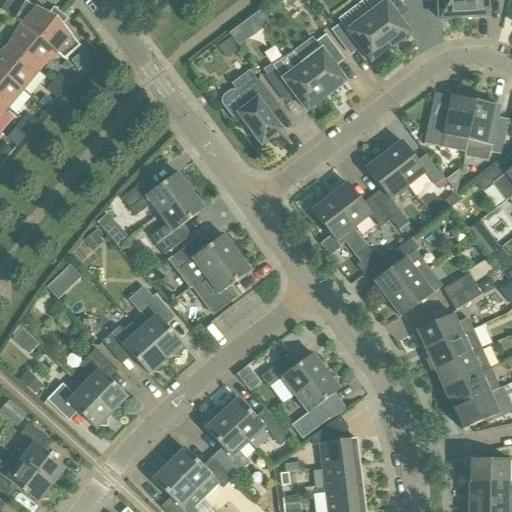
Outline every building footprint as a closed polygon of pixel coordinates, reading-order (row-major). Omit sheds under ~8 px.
[(14,19),(20,24),(39,40),(61,13),(54,8),(49,14),(25,1),(23,3),(17,0),(16,0),(9,14),(15,17),(14,19)] [(366,17),(390,49),(410,34),(396,15),(405,8),(399,0),(383,0),(385,2),(366,17)] [(462,0),(437,0),(439,20),(463,19),(462,0)] [(462,0),(463,19),(488,17),(487,0),(462,0)] [(61,13),(39,40),(55,53),(64,60),(80,47),(62,26),(68,19),(61,13)] [(390,49),(366,17),(347,31),(341,24),(331,31),(347,52),(356,45),(370,64),(390,49)] [(20,24),(8,46),(39,72),(55,53),(39,40),(20,24)] [(302,65),(326,97),(346,82),(332,63),(341,56),(326,35),(316,43),(321,50),(302,65)] [(218,48),(226,60),(239,50),(230,39),(218,48)] [(0,53),(0,72),(23,91),(39,72),(8,46),(0,53)] [(326,97),(302,65),(294,54),(283,60),(265,72),(267,75),(264,76),(283,100),(292,93),(306,112),(326,97)] [(0,104),(7,111),(23,91),(0,72),(0,104)] [(60,77),(54,84),(63,92),(69,85),(60,77)] [(223,105),(233,118),(237,114),(250,132),(251,135),(253,139),(255,141),(259,143),(261,146),(281,131),(267,112),(277,105),(259,81),(239,96),(238,94),(229,94),(226,97),(223,105)] [(56,101),(63,92),(54,84),(47,93),(56,101)] [(467,142),(475,103),(451,98),(449,108),(437,105),(432,131),(426,129),(422,147),(440,151),(443,137),(467,142)] [(475,103),(467,142),(463,160),(487,165),(489,155),(501,158),(504,146),(509,121),(497,118),(500,108),(475,103)] [(28,115),(22,123),(31,131),(37,123),(28,115)] [(31,131),(22,123),(15,132),(24,139),(31,131)] [(408,131),(413,137),(423,130),(419,124),(408,131)] [(383,156),(408,187),(425,174),(435,187),(445,179),(429,158),(419,166),(401,142),(383,156)] [(384,193),(374,200),(390,221),(400,213),(390,201),(408,187),(383,156),(366,169),(384,193)] [(505,203),(511,197),(511,167),(506,159),(478,181),(485,190),(492,185),(505,203)] [(159,216),(191,192),(187,187),(188,179),(180,177),(177,174),(153,192),(145,181),(121,199),(135,218),(151,206),(159,216)] [(329,197),(353,229),(371,216),(380,228),(390,221),(374,200),(365,208),(347,184),(329,197)] [(191,192),(159,216),(166,226),(150,238),(164,256),(188,238),(180,228),(204,210),(202,206),(203,198),(194,197),(191,192)] [(346,242),(355,254),(366,245),(353,229),(329,197),(311,211),(339,248),(346,242)] [(105,217),(96,224),(99,227),(104,233),(113,226),(105,217)] [(85,243),(92,252),(102,244),(94,235),(85,243)] [(197,268),(205,278),(237,254),(233,249),(234,241),(226,239),(224,236),(200,254),(192,243),(171,259),(184,277),(197,268)] [(374,283),(387,301),(419,276),(428,269),(415,252),(419,249),(411,239),(391,255),(398,265),(374,283)] [(500,249),(494,240),(483,249),(490,257),(500,249)] [(355,254),(362,264),(357,268),(363,276),(380,263),(366,245),(355,254)] [(237,254),(205,278),(212,288),(200,298),(213,316),(234,300),(226,290),(250,272),(248,269),(249,260),(241,259),(237,254)] [(419,276),(387,301),(401,318),(442,287),(428,269),(419,276)] [(449,301),(475,285),(469,275),(443,290),(449,301)] [(477,285),(483,296),(494,290),(487,279),(477,285)] [(65,295),(55,284),(48,290),(59,301),(65,295)] [(475,285),(449,301),(455,311),(481,297),(475,285)] [(28,303),(38,312),(52,296),(42,287),(28,303)] [(155,296),(138,310),(149,322),(139,331),(166,361),(170,357),(179,357),(179,349),(182,346),(162,324),(172,315),(155,296)] [(89,329),(106,317),(97,305),(80,316),(89,329)] [(416,332),(426,352),(462,335),(473,330),(468,319),(457,324),(453,315),(416,332)] [(166,361),(139,331),(133,324),(123,333),(119,328),(102,343),(119,362),(129,353),(149,376),(152,373),(160,373),(161,365),(166,361)] [(473,330),(462,335),(426,352),(435,372),(482,350),(473,330)] [(83,387),(112,414),(116,410),(124,410),(124,401),(127,398),(105,377),(115,368),(96,350),(80,366),(92,377),(83,387)] [(482,350),(435,372),(444,391),(492,369),(482,350)] [(281,379),(294,397),(326,373),(323,368),(324,359),(315,358),(313,355),(289,373),(281,362),(260,378),(268,389),(281,379)] [(444,391),(453,411),(489,394),(501,389),(492,369),(444,391)] [(326,373),(294,397),(307,414),(291,426),(302,440),(326,422),(339,416),(344,413),(344,410),(333,395),(340,390),(337,387),(338,379),(330,377),(326,373)] [(244,386),(249,392),(259,384),(254,378),(244,386)] [(112,414),(83,387),(74,396),(62,385),(47,401),(65,419),(75,410),(96,430),(99,428),(107,427),(107,419),(112,414)] [(489,394),(453,411),(462,431),(499,414),(489,394)] [(221,414),(248,444),(264,429),(280,447),(290,438),(267,412),(258,421),(237,399),(235,402),(226,402),(226,410),(221,414)] [(215,461),(233,480),(250,464),(239,452),(248,444),(221,414),(217,419),(208,418),(208,427),(205,429),(225,451),(215,461)] [(322,468),(360,464),(357,440),(349,441),(347,427),(340,417),(311,439),(312,446),(319,446),(322,468)] [(20,462),(51,486),(55,482),(63,481),(62,472),(65,469),(41,451),(49,440),(29,424),(21,435),(33,445),(20,462)] [(223,489),(233,480),(215,461),(205,471),(184,449),(181,452),(173,452),(172,461),(168,465),(196,493),(204,501),(219,485),(223,489)] [(51,486),(20,462),(12,456),(5,465),(0,461),(0,491),(6,496),(14,486),(38,504),(40,501),(48,500),(47,491),(51,486)] [(469,483),(509,483),(509,461),(469,461),(469,483)] [(298,472),(297,464),(284,466),(285,474),(298,472)] [(325,493),(363,488),(360,464),(322,468),(325,493)] [(204,501),(196,493),(168,465),(164,469),(155,469),(155,478),(152,481),(173,502),(164,511),(196,511),(195,510),(204,501)] [(469,483),(469,505),(511,505),(511,494),(509,494),(509,483),(469,483)] [(327,511),(364,511),(366,511),(363,488),(325,493),(327,511)] [(300,511),(298,500),(283,502),(284,511),(300,511)]
